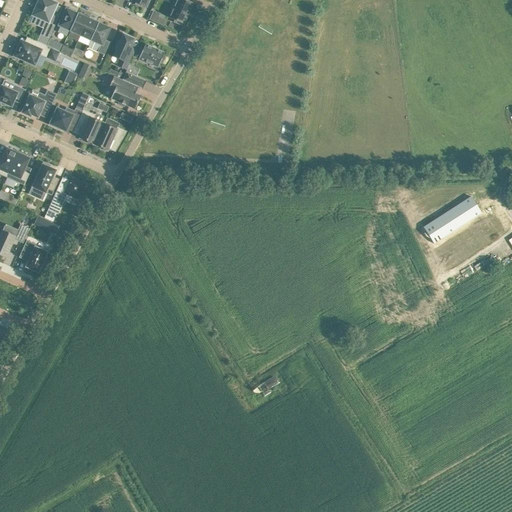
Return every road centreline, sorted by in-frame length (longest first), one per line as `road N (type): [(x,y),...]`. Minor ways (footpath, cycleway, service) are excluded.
road 1 (residential): [(115,175),(190,48)]
road 2 (unclassified): [(46,296),(115,175)]
road 3 (residential): [(0,122),(115,175)]
